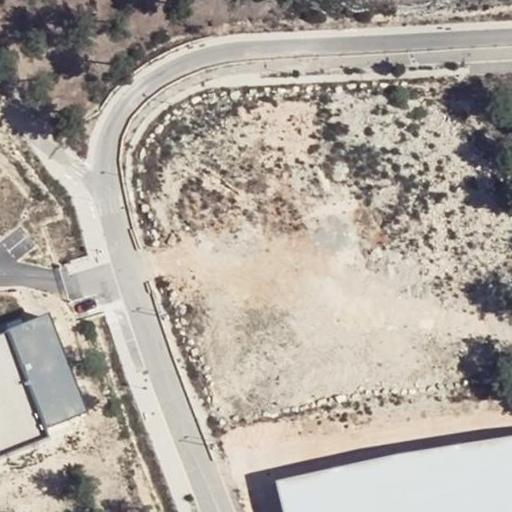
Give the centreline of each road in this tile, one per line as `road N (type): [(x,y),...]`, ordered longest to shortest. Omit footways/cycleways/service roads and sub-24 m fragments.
road 1 (unclassified): [(107,184),(110,148),(126,114),(167,79),(202,63),(511,43)]
road 2 (unclassified): [(216,511),(107,184)]
